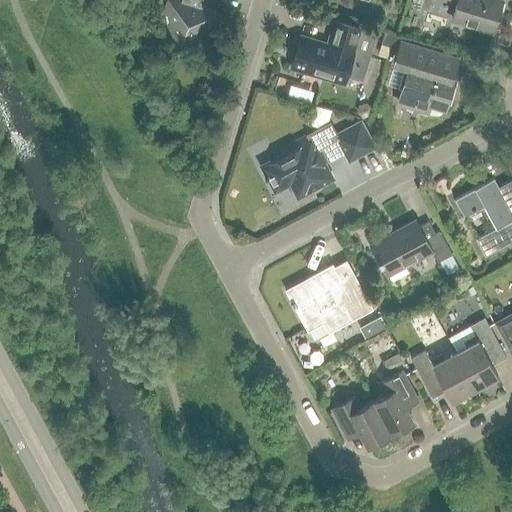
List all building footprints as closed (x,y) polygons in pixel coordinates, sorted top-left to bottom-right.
[(194,46),(212,30),(206,3),(207,0),(178,0),(163,14),(168,38),(194,46)] [(493,31),(502,2),(495,0),(455,0),(458,1),(452,19),(493,31)] [(344,84),(346,76),(364,81),(371,57),(365,55),(363,44),(356,42),(360,28),(335,21),(328,44),(301,36),(291,68),(344,84)] [(444,108),(453,78),(425,69),(431,49),(401,41),(395,61),(410,65),(398,103),(427,111),(429,104),(444,108)] [(277,158),(261,166),(275,191),(290,183),(298,197),(332,178),(317,151),(339,139),(336,135),(330,122),(274,153),(277,158)] [(343,131),(336,135),(339,139),(349,159),(356,155),(369,148),(356,124),(343,131)] [(485,256),(511,241),(511,179),(498,187),(494,178),(455,199),(464,217),(484,206),(496,228),(476,239),(485,256)] [(437,262),(451,254),(439,231),(425,238),(415,220),(370,245),(391,283),(410,273),(406,265),(432,252),(437,262)] [(328,333),(373,309),(353,272),(340,280),(332,266),(306,280),(306,281),(287,292),(292,301),(290,303),(293,308),(295,306),(308,330),(309,329),(306,324),(322,315),(330,330),(328,332),(328,333)] [(511,313),(495,323),(509,348),(511,346),(511,313)] [(380,317),(373,321),(379,331),(386,327),(380,317)] [(455,352),(474,388),(497,376),(485,352),(499,345),(484,318),(470,326),(475,335),(464,341),(466,346),(455,352)] [(452,400),(474,388),(455,352),(444,358),(441,353),(430,359),(425,350),(410,358),(425,385),(439,377),(452,400)] [(404,364),(399,354),(382,362),(387,372),(404,364)] [(384,394),(372,401),(390,434),(413,421),(402,401),(414,394),(402,370),(378,383),(384,394)] [(367,446),(390,434),(372,401),(361,407),(355,396),(331,409),(344,432),(356,426),(367,446)]
